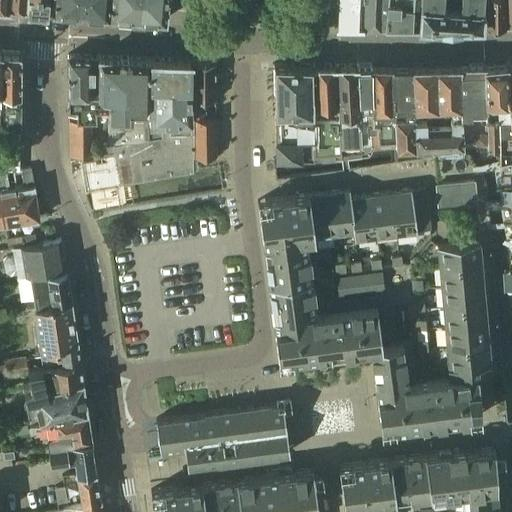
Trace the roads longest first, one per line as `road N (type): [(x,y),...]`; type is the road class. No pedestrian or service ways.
road 1 (residential): [(105,348),(134,373),(248,359),(263,345),(242,191),(242,42)]
road 2 (residential): [(40,30),(49,144),(89,257),(105,348)]
road 3 (residential): [(105,348),(128,511)]
road 4 (residential): [(188,40),(40,30)]
road 5 (residential): [(321,0),(319,43),(242,42)]
